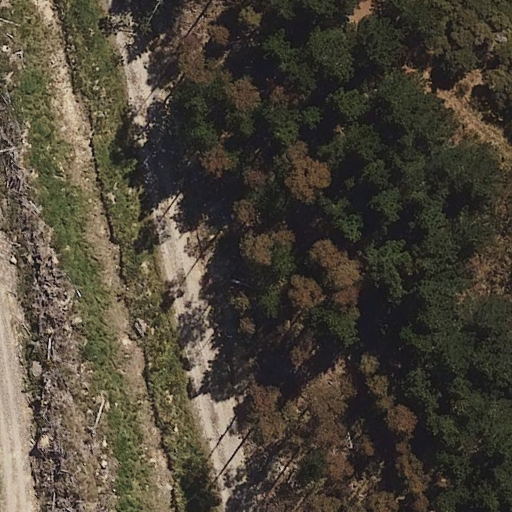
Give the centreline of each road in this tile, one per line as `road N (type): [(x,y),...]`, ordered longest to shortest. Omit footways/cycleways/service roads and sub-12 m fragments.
road 1 (track): [(235,511),(132,0)]
road 2 (track): [(16,511),(0,329)]
